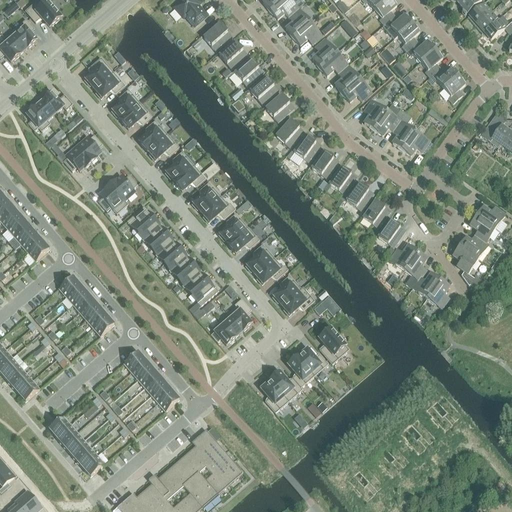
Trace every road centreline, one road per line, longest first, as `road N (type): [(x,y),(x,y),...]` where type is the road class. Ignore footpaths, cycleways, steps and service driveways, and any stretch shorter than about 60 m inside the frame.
road 1 (residential): [(198,408),(283,329),(53,63)]
road 2 (residential): [(0,179),(198,408)]
road 3 (residential): [(416,190),(361,152),(227,0)]
road 4 (residential): [(198,408),(95,499)]
